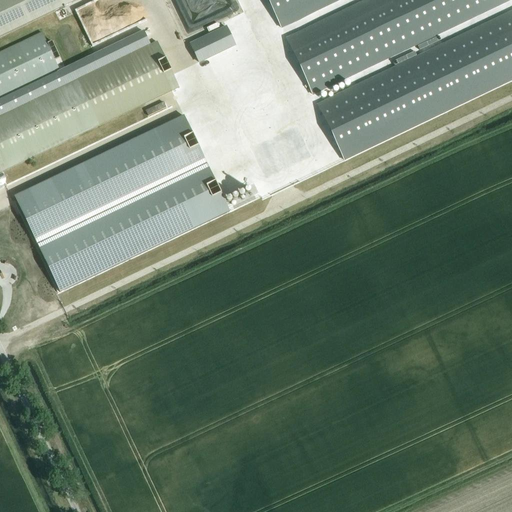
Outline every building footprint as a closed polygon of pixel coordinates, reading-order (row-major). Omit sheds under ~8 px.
[(0,0),(0,38),(83,0),(0,0)] [(173,0),(188,33),(200,27),(202,21),(202,17),(191,17),(191,11),(185,10),(180,0),(173,0)] [(268,0),(282,28),(340,0),(268,0)] [(367,0),(287,38),(313,94),(510,0),(367,0)] [(511,12),(318,105),(345,160),(511,80),(511,12)] [(227,27),(190,44),(199,62),(235,45),(227,27)] [(0,173),(1,173),(143,105),(171,91),(167,82),(174,79),(158,43),(150,47),(144,32),(60,71),(55,60),(59,58),(52,42),(47,44),(43,35),(0,54),(0,173)] [(439,36),(418,46),(420,50),(441,40),(439,36)] [(416,51),(394,61),(396,66),(417,55),(416,51)] [(167,103),(149,108),(150,113),(169,108),(167,103)] [(177,119),(14,197),(60,292),(230,212),(215,181),(208,185),(204,175),(211,172),(193,134),(185,137),(177,119)]
